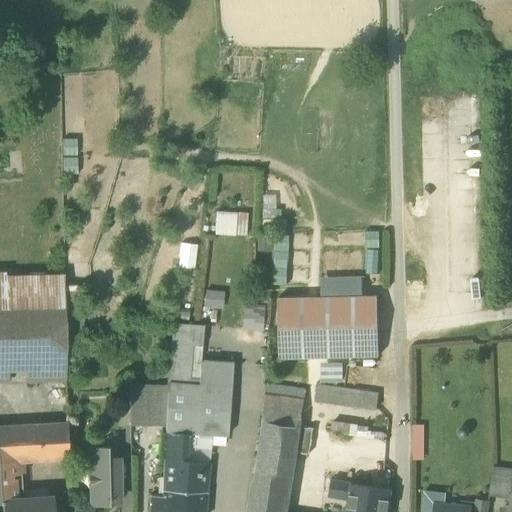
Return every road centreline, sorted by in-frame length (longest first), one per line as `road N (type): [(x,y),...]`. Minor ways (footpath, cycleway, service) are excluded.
road 1 (track): [(401,511),(388,0)]
road 2 (unknown): [(18,511),(17,236)]
